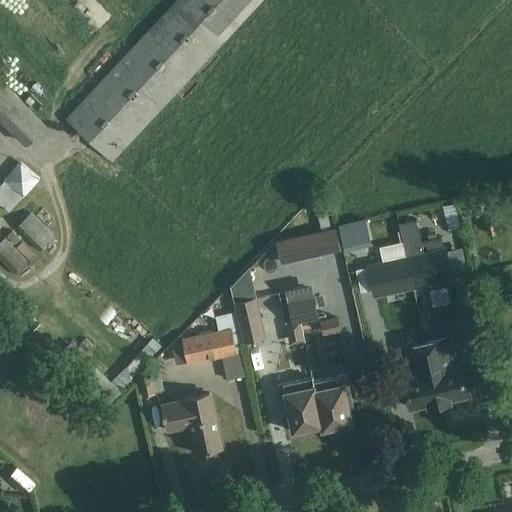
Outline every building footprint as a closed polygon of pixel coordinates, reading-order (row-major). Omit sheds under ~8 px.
[(60,0),(70,10),(80,0),(60,0)] [(174,0),(65,118),(112,161),(261,0),(174,0)] [(48,41),(39,50),(51,62),(60,54),(48,41)] [(0,80),(0,119),(26,145),(46,124),(0,80)] [(25,170),(0,195),(0,211),(11,222),(43,188),(25,170)] [(27,209),(17,219),(20,222),(16,227),(40,250),(54,236),(31,212),(27,209)] [(382,262),(368,266),(372,287),(373,290),(391,286),(390,279),(410,275),(411,281),(413,281),(430,277),(428,271),(448,266),(450,266),(446,250),(446,248),(424,253),(416,218),(398,223),(403,241),(406,257),(383,262),(382,262)] [(495,223),(485,225),(488,234),(497,232),(495,223)] [(341,249),(335,227),(276,240),(282,263),(341,249)] [(441,228),(442,243),(458,242),(457,227),(441,228)] [(5,237),(0,241),(0,258),(14,274),(27,262),(5,237)] [(250,266),(230,286),(234,307),(235,311),(242,341),(265,336),(250,266)] [(367,301),(375,299),(369,277),(361,279),(367,301)] [(291,323),(318,318),(311,283),(284,288),(291,323)] [(218,330),(181,337),(183,343),(187,362),(187,364),(221,357),(226,380),(248,375),(246,367),(240,342),(242,341),(235,311),(232,312),(215,316),(218,330)] [(299,334),(325,328),(323,318),(297,324),(299,334)] [(109,337),(123,351),(133,340),(118,327),(109,337)] [(425,342),(439,404),(450,402),(449,399),(467,394),(460,363),(455,364),(449,336),(425,342)] [(439,404),(425,342),(402,347),(408,375),(403,376),(410,407),(428,403),(429,406),(439,404)] [(143,367),(152,354),(139,346),(131,359),(143,367)] [(163,389),(157,358),(141,375),(142,379),(138,379),(141,396),(154,393),(154,390),(163,389)] [(312,376),(323,428),(351,422),(351,423),(353,422),(352,421),(347,398),(351,397),(346,373),(314,380),(313,376),(312,376)] [(323,428),(312,376),(279,383),(284,407),(288,407),(293,429),(292,430),(292,431),(294,430),(321,424),(322,427),(322,429),(323,428)] [(188,427),(194,453),(224,446),(218,420),(216,421),(210,392),(161,403),(167,431),(188,427)] [(452,415),(454,428),(483,425),(481,411),(452,415)]
